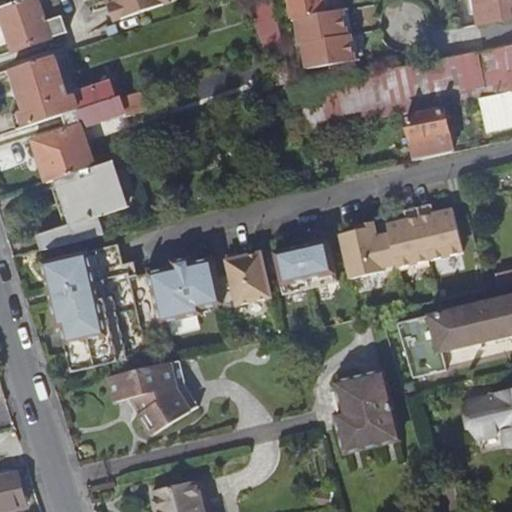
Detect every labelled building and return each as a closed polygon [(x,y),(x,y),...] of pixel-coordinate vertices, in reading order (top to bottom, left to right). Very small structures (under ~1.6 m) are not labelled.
[(15,55),(56,41),(50,26),(66,21),(68,20),(61,0),(35,0),(0,12),(15,55)] [(111,0),(109,1),(112,8),(119,6),(116,0),(111,0)] [(116,0),(119,6),(112,8),(117,25),(174,5),(172,0),(116,0)] [(257,18),(264,53),(277,49),(285,46),(274,0),(260,0),(253,1),(254,7),(242,9),(245,21),(257,18)] [(328,16),(328,10),(326,0),(292,0),(296,24),(299,23),(304,48),(306,48),(311,74),(358,66),(352,38),(349,39),(345,12),(328,16)] [(511,0),(479,0),(484,28),(511,23),(511,0)] [(352,38),(358,66),(365,64),(358,37),(356,37),(351,11),(345,12),(349,39),(352,38)] [(56,41),(72,35),(66,21),(50,26),(56,41)] [(277,49),(264,53),(266,61),(279,56),(277,49)] [(511,49),(482,56),(490,99),(490,100),(511,95),(511,49)] [(57,59),(62,76),(75,72),(69,54),(57,59)] [(335,130),(490,99),(482,56),(327,86),(329,99),(335,130)] [(70,99),(62,76),(57,59),(14,72),(28,113),(45,108),(50,123),(66,118),(116,101),(111,86),(70,99)] [(275,69),(279,87),(291,85),(287,66),(275,69)] [(298,105),(329,99),(327,86),(296,92),(298,104),(298,105)] [(511,131),(511,95),(490,100),(484,102),(491,136),(511,131)] [(59,182),(97,170),(84,128),(127,114),(122,99),(116,101),(66,118),(70,131),(35,142),(49,185),(59,182)] [(419,162),(456,154),(447,112),(409,120),(419,162)] [(114,164),(97,170),(59,182),(74,227),(41,238),(45,252),(107,237),(101,219),(129,210),(114,164)] [(360,231),(348,234),(359,280),(384,273),(384,270),(393,268),(395,267),(397,271),(431,262),(464,255),(453,212),(434,217),(431,207),(403,214),(405,222),(386,227),(388,236),(376,238),(372,223),(359,226),(360,231)] [(337,240),(281,254),(293,295),(310,291),(346,282),(337,240)] [(122,247),(46,266),(65,328),(70,327),(84,371),(160,360),(156,332),(216,315),(215,310),(222,309),(236,305),(237,310),(275,301),(285,298),(273,254),(251,258),(250,253),(237,257),(241,275),(229,275),(222,258),(200,263),(199,258),(181,262),(183,267),(145,277),(142,264),(132,266),(122,247)] [(511,274),(484,281),(487,292),(511,286),(511,274)] [(442,357),(446,356),(511,339),(511,300),(431,319),(442,357)] [(450,373),(446,356),(442,357),(431,319),(401,327),(416,381),(450,373)] [(178,392),(192,415),(200,410),(187,390),(181,363),(172,365),(178,392)] [(155,438),(192,415),(178,392),(172,365),(111,380),(117,405),(136,400),(145,414),(140,417),(155,438)] [(351,423),(343,425),(350,454),(404,441),(389,374),(342,385),(349,415),(351,423)] [(511,396),(476,405),(485,441),(508,435),(511,447),(511,446),(511,396)] [(341,417),(343,425),(351,423),(349,415),(341,417)] [(0,477),(0,511),(14,511),(28,509),(20,473),(0,477)] [(207,511),(202,484),(157,495),(160,511),(207,511)] [(453,505),(464,502),(460,486),(449,488),(453,505)]
